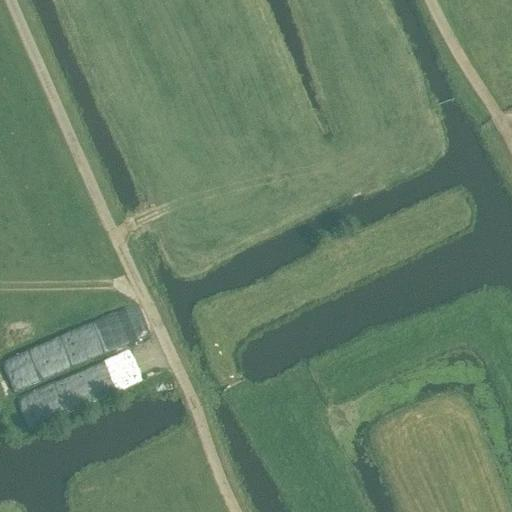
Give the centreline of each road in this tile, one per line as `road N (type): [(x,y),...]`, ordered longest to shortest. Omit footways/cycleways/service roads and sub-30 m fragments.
road 1 (track): [(236,511),(12,0)]
road 2 (track): [(116,234),(185,201),(321,168)]
road 3 (track): [(511,136),(456,55),(431,0)]
road 4 (track): [(140,287),(0,287)]
